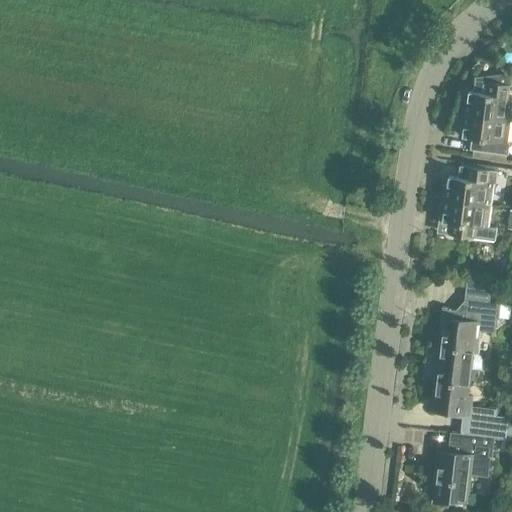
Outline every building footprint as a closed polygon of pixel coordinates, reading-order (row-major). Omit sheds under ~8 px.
[(464,113),(480,115),(511,120),(511,119),(511,80),(505,75),(495,76),(495,83),(475,81),(473,92),(470,91),(468,99),(466,99),(464,113)] [(464,114),(462,128),(464,128),(463,136),(473,138),(471,150),(480,151),(509,155),(511,142),(509,142),(511,120),(480,115),(464,113),(463,114),(464,114)] [(444,198),(492,205),(495,183),(497,183),(498,171),(461,166),(460,177),(450,176),(448,184),(446,184),(444,198)] [(444,198),(442,212),(444,213),(443,221),(454,223),(453,234),(496,241),(498,228),(489,226),(492,205),(444,198)] [(443,310),(437,363),(482,369),(483,363),(482,359),(480,356),(477,353),(475,353),(476,340),(480,341),(481,331),(496,333),(499,304),(490,302),(492,285),(467,282),(463,312),(443,310)] [(473,367),(437,363),(431,409),(467,414),(465,434),(495,437),(511,439),(511,416),(497,415),(498,409),(473,406),(474,397),(469,396),(473,367)] [(433,497),(469,501),(472,474),(488,476),(490,457),(492,457),(495,437),(465,434),(462,453),(439,451),(433,497)]
